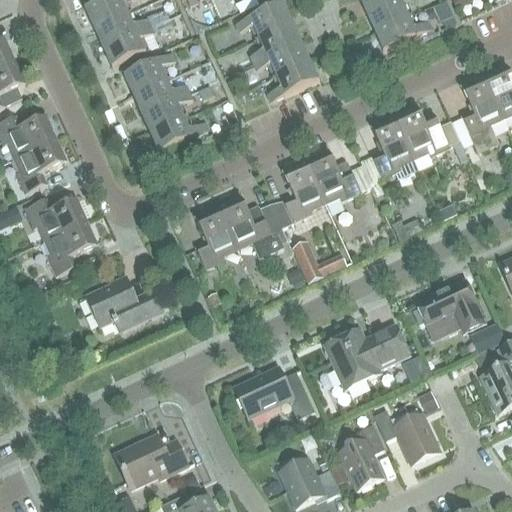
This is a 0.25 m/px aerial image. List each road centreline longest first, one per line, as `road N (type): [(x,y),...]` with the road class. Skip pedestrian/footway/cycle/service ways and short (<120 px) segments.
road 1 (residential): [(511,36),(120,212),(32,16),(34,0)]
road 2 (residential): [(183,371),(511,217)]
road 3 (residential): [(0,459),(183,371)]
road 4 (residential): [(259,511),(183,371)]
